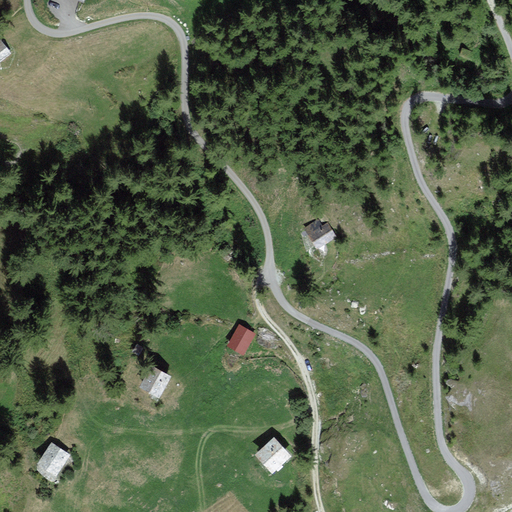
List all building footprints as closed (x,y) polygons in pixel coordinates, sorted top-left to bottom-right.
[(318,221),(303,230),(315,251),(337,239),(328,224),(322,228),(318,221)] [(253,335),(236,327),(226,347),(243,356),(253,335)] [(162,373),(152,368),(141,389),(158,398),(169,378),(162,373)] [(290,458),(272,439),(253,457),(271,476),(290,458)] [(68,455),(52,445),(38,466),(54,477),(68,455)]
